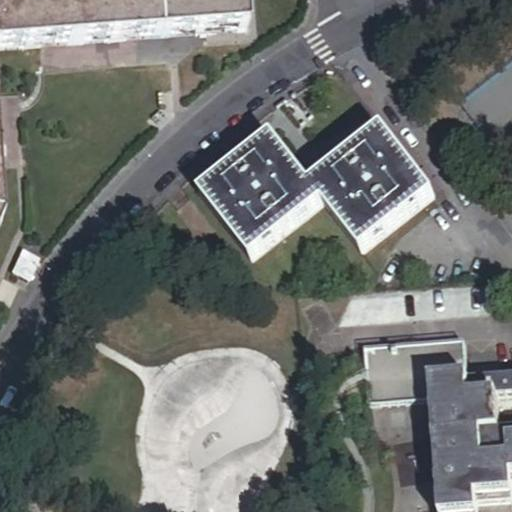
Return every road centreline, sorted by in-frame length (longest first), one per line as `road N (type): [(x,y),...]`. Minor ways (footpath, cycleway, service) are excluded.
road 1 (residential): [(0,385),(80,252),(121,203),(257,81),(345,27)]
road 2 (residential): [(492,236),(345,27)]
